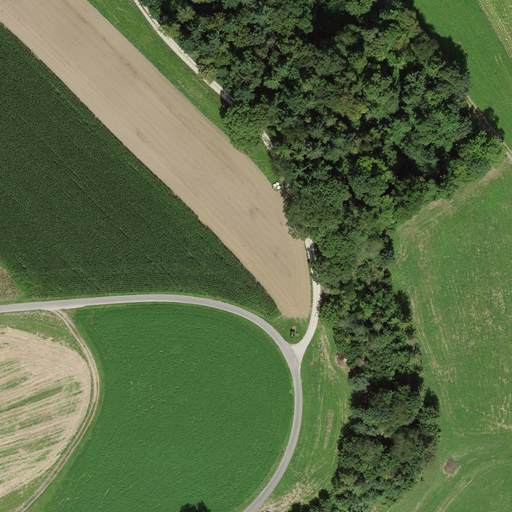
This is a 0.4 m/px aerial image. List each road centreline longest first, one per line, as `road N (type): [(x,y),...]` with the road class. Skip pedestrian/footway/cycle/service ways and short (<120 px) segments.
road 1 (track): [(0,307),(194,299),(247,314),(271,331),(293,365),(298,416),(285,462),(247,511)]
road 2 (track): [(138,0),(286,169),(317,294),(293,365)]
road 3 (track): [(18,511),(62,462),(95,402),(90,356),(51,304)]
road 4 (track): [(511,158),(394,28),(381,0)]
